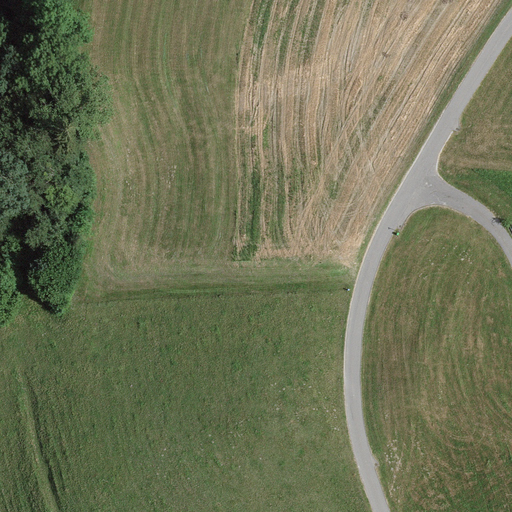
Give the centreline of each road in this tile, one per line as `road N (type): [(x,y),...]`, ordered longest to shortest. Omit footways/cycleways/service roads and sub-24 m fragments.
road 1 (unclassified): [(383,511),(355,417),(367,272),(511,21)]
road 2 (track): [(511,252),(486,217),(415,181)]
